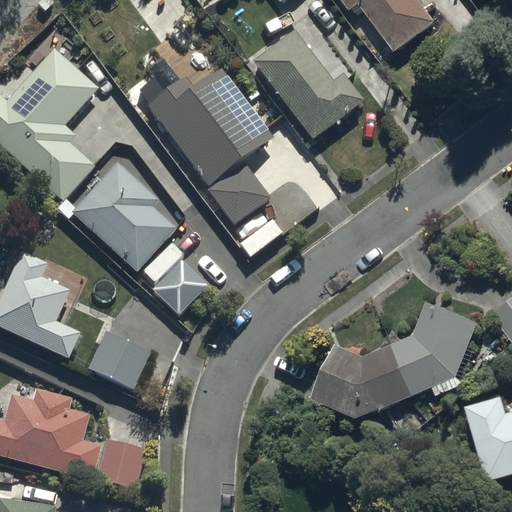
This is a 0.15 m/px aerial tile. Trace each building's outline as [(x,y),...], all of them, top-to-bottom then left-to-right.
[(276,0),(284,10),(296,0),(276,0)] [(337,0),(352,19),(361,13),(398,62),(438,32),(414,0),(337,0)] [(473,0),(482,10),(494,0),(473,0)] [(293,41),(252,73),(313,151),(364,111),(344,84),(333,92),(293,41)] [(0,94),(0,144),(64,201),(95,166),(69,142),(76,135),(66,126),(100,87),(55,48),(7,101),(0,94)] [(148,116),(210,196),(206,198),(236,237),(271,210),(242,171),(274,146),(222,79),(195,101),(185,88),(148,116)] [(118,174),(72,224),(137,283),(176,240),(152,219),(159,211),(118,174)] [(48,275),(22,264),(0,312),(0,339),(69,370),(81,345),(57,334),(71,302),(42,289),(48,275)] [(183,272),(154,300),(178,325),(207,297),(183,272)] [(511,308),(494,322),(511,346),(511,308)] [(342,358),(316,413),(361,433),(459,387),(479,333),(430,314),(417,347),(369,369),(342,358)] [(151,362),(105,340),(86,378),(132,400),(151,362)] [(0,431),(0,466),(94,490),(102,457),(82,452),(89,426),(70,421),(72,411),(37,402),(34,413),(12,408),(6,433),(0,431)] [(511,423),(510,424),(506,408),(469,419),(491,496),(511,489),(511,423)] [(145,459),(107,449),(97,488),(135,498),(145,459)]
